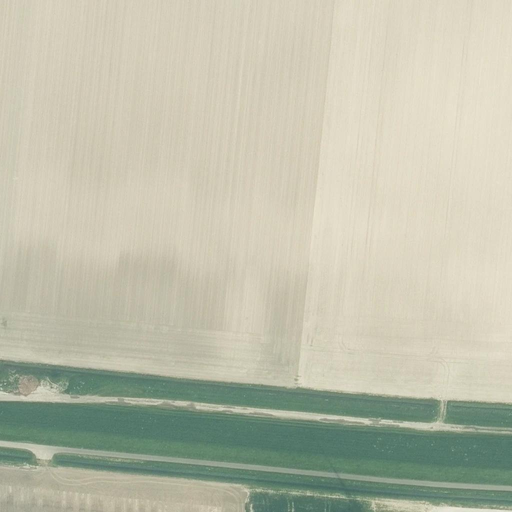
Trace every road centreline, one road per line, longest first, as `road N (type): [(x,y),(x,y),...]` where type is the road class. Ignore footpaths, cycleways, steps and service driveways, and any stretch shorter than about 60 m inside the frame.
road 1 (unclassified): [(511,489),(0,444)]
road 2 (track): [(442,400),(439,427),(0,398)]
